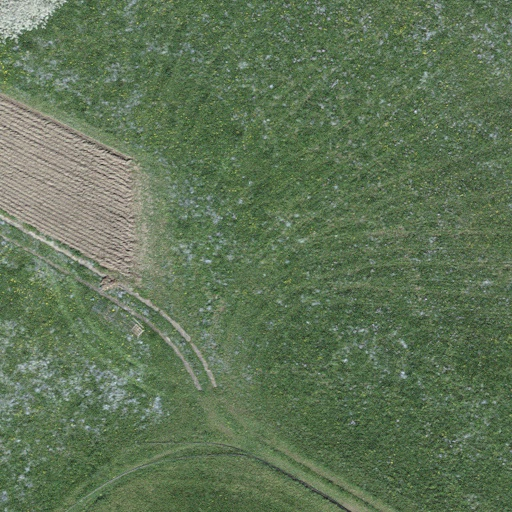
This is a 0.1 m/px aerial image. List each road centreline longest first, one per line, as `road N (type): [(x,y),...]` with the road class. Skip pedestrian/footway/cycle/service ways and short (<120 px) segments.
road 1 (track): [(215,452),(203,373),(162,330),(0,240)]
road 2 (track): [(87,511),(109,489),(215,452),(352,511)]
